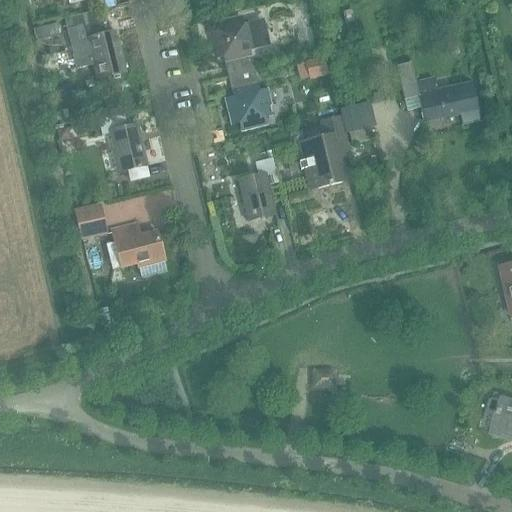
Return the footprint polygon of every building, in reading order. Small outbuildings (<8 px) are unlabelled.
[(36,0),(37,1),(43,0),(60,0),(62,5),(83,0),(86,0),(89,11),(106,7),(104,0),(36,0)] [(115,33),(105,36),(99,11),(64,19),(76,69),(94,65),(97,80),(124,73),(115,33)] [(229,78),(254,72),(249,51),(270,46),(263,19),(243,24),(241,18),(216,24),(218,32),(210,34),(215,59),(224,57),(229,78)] [(57,25),(33,30),(36,42),(59,36),(57,25)] [(305,62),(309,81),(328,76),(323,57),(305,62)] [(435,80),(416,85),(411,64),(398,67),(406,101),(418,98),(424,124),(460,116),(462,126),(481,121),(472,84),(437,92),(435,80)] [(254,72),(229,78),(234,99),(225,101),(231,125),(239,123),(241,131),(266,125),(264,117),(271,116),(265,91),(259,93),(254,72)] [(137,126),(127,128),(124,115),(98,121),(102,136),(109,135),(113,150),(109,151),(115,174),(146,166),(137,126)] [(298,145),(310,191),(343,183),(335,148),(347,145),(341,119),(321,124),(324,139),(298,145)] [(238,182),(248,223),(276,216),(269,186),(279,184),(273,159),(255,164),(258,177),(238,182)] [(73,210),(80,241),(107,235),(100,204),(73,210)] [(411,217),(415,233),(436,228),(432,211),(411,217)] [(116,242),(105,245),(111,270),(122,267),(122,269),(138,265),(139,269),(141,278),(166,271),(164,262),(157,233),(141,237),(138,225),(113,231),(116,242)] [(511,265),(499,269),(504,286),(505,286),(511,315),(511,265)] [(109,312),(107,313),(106,307),(100,309),(101,314),(99,315),(104,339),(114,337),(109,312)] [(311,374),(311,390),(334,391),(334,373),(311,374)] [(511,401),(505,399),(494,432),(511,438),(511,401)]
